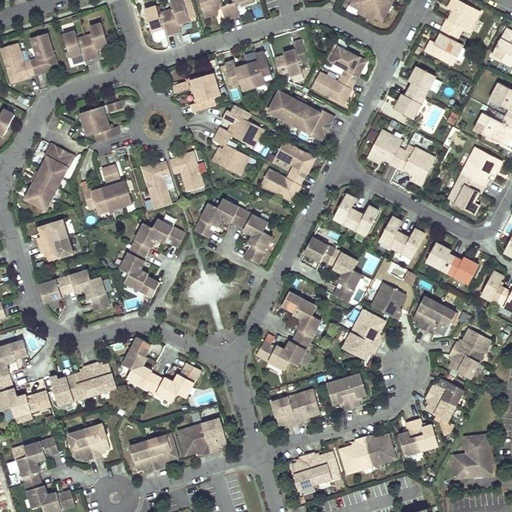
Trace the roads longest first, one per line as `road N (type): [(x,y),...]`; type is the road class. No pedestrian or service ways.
road 1 (residential): [(137,67),(304,14),(325,15),(395,51)]
road 2 (residential): [(6,176),(2,208),(39,319),(79,339),(147,323)]
road 3 (residential): [(338,164),(465,232),(494,225),(511,192)]
road 4 (residential): [(137,67),(53,98),(6,176)]
road 5 (residential): [(259,453),(392,408),(407,379)]
road 6 (residential): [(130,494),(259,453)]
road 7 (residential): [(278,277),(338,164)]
road 8 (residential): [(338,164),(395,51)]
road 9 (residential): [(149,104),(135,125),(151,145),(165,144),(178,123),(162,103)]
